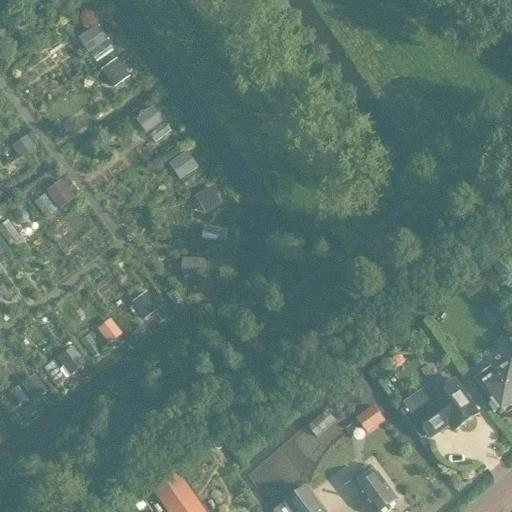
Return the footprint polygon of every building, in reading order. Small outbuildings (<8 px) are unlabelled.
[(91,28),(67,47),(80,63),(103,43),(91,28)] [(147,113),(131,129),(149,149),(166,133),(147,113)] [(4,138),(0,141),(0,164),(4,169),(19,155),(4,138)] [(201,195),(178,212),(191,230),(214,214),(201,195)] [(167,255),(167,276),(208,276),(208,255),(167,255)] [(134,298),(116,314),(132,333),(150,318),(134,298)] [(65,346),(43,363),(56,380),(78,364),(65,346)] [(491,371),(477,381),(501,415),(503,413),(507,414),(511,410),(511,364),(495,376),(491,371)] [(17,377),(0,391),(0,394),(16,414),(35,398),(17,377)] [(408,408),(401,412),(422,441),(428,436),(431,439),(450,426),(454,432),(479,415),(455,381),(431,398),(426,390),(405,404),(408,408)] [(373,408),(358,419),(368,433),(384,422),(373,408)] [(358,490),(357,490),(373,511),(390,511),(390,506),(397,501),(378,475),(377,476),(371,467),(352,481),(358,490)] [(202,511),(176,474),(153,489),(168,511),(202,511)] [(275,511),(322,511),(305,488),(275,511)]
